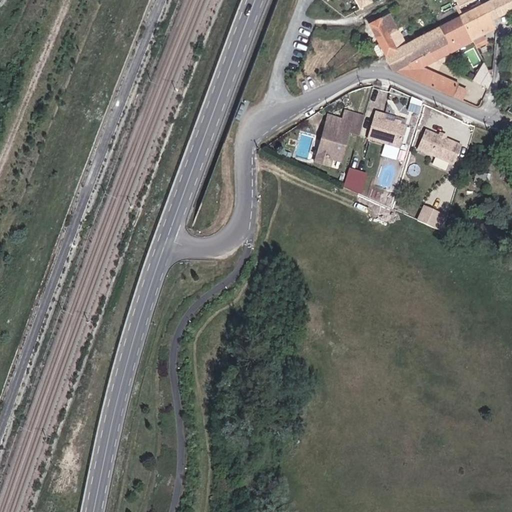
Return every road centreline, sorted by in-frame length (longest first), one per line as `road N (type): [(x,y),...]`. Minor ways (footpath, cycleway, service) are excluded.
road 1 (tertiary): [(93,511),(127,358),(166,240)]
road 2 (tertiary): [(166,240),(255,0)]
road 3 (unclassified): [(511,131),(370,71),(277,112)]
road 4 (unclassified): [(277,112),(246,137),(238,228),(206,248),(166,240)]
